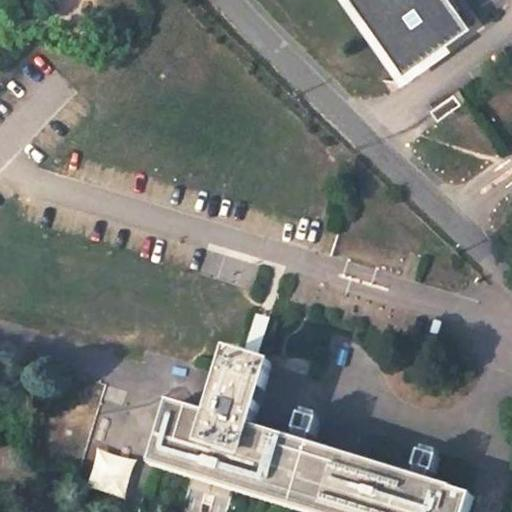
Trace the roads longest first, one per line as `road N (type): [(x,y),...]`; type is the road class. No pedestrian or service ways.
road 1 (residential): [(511,272),(229,0)]
road 2 (unknown): [(511,400),(489,464),(287,408)]
